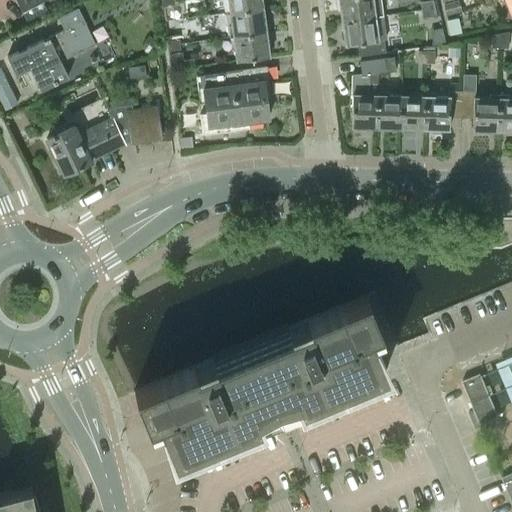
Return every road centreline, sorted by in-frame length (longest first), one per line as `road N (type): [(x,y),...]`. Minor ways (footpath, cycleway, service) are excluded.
road 1 (tertiary): [(63,272),(199,192),(260,178),(324,178)]
road 2 (residential): [(477,511),(416,360),(511,321)]
road 3 (tertiary): [(115,511),(45,337)]
road 4 (tertiary): [(324,178),(511,185)]
road 5 (residential): [(324,178),(304,0)]
